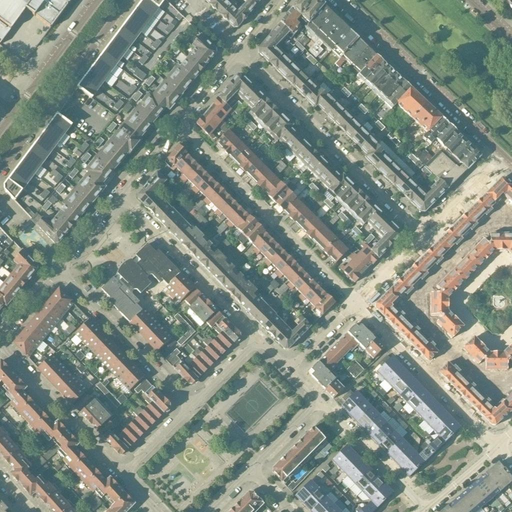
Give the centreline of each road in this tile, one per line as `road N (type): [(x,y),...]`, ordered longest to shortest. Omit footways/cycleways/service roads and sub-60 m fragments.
road 1 (residential): [(237,53),(421,235)]
road 2 (residential): [(354,302),(178,127)]
road 3 (residential): [(340,0),(504,156)]
road 4 (residential): [(0,170),(128,0)]
road 5 (residential): [(258,339),(119,194)]
road 6 (residential): [(190,407),(57,269)]
road 7 (residential): [(0,345),(122,476)]
road 8 (residential): [(425,510),(318,402)]
road 9 (residential): [(98,0),(13,112)]
